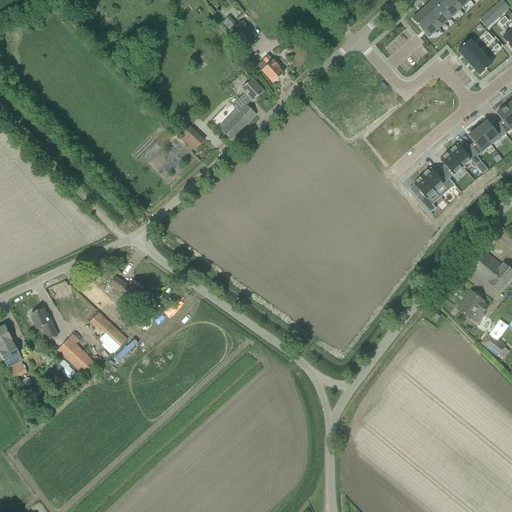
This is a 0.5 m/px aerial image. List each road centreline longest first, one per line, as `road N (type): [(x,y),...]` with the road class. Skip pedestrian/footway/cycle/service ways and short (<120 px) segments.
road 1 (unclassified): [(137,246),(359,40)]
road 2 (unclassified): [(337,413),(352,379),(459,251),(511,204)]
road 3 (unclassified): [(337,413),(293,357),(137,246)]
road 4 (track): [(125,244),(0,110)]
road 5 (residential): [(359,40),(397,85),(411,87),(435,70),(471,103)]
road 6 (unclassified): [(0,302),(104,252),(137,246)]
